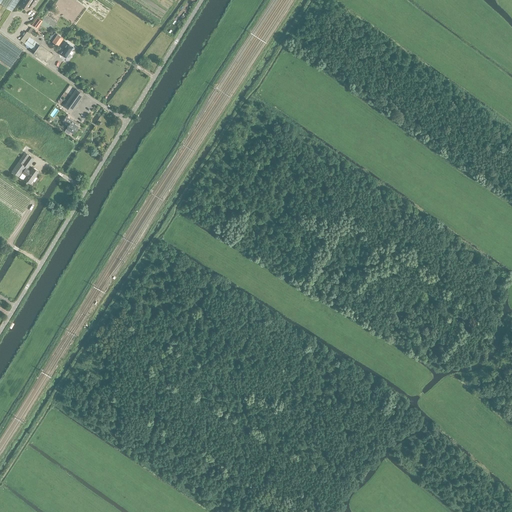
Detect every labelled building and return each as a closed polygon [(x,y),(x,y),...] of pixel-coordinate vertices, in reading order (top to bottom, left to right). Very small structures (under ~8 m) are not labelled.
[(23,0),(20,5),(27,10),(29,6),(32,8),(37,0),(23,0)] [(6,19),(12,10),(0,2),(0,13),(1,12),(0,16),(3,16),(3,17),(6,19)] [(35,19),(32,24),(37,28),(40,23),(35,19)] [(29,37),(31,34),(29,33),(33,29),(31,27),(27,32),(27,31),(20,40),(24,43),(35,51),(33,52),(49,64),(55,55),(40,44),(29,37)] [(57,34),(52,41),(58,45),(63,38),(57,34)] [(63,49),(62,49),(61,50),(62,51),(60,53),(65,58),(73,47),(67,43),(63,49)] [(84,94),(70,84),(58,101),(72,111),(84,94)] [(63,121),(69,125),(65,131),(69,133),(70,131),(74,134),(78,126),(74,124),(75,123),(65,116),(63,121)] [(34,159),(25,152),(11,171),(19,176),(25,167),(26,167),(19,177),(23,179),(23,180),(27,183),(28,182),(30,184),(39,172),(32,167),(30,170),(27,168),(34,159)] [(35,227),(41,230),(46,218),(40,216),(35,227)]
